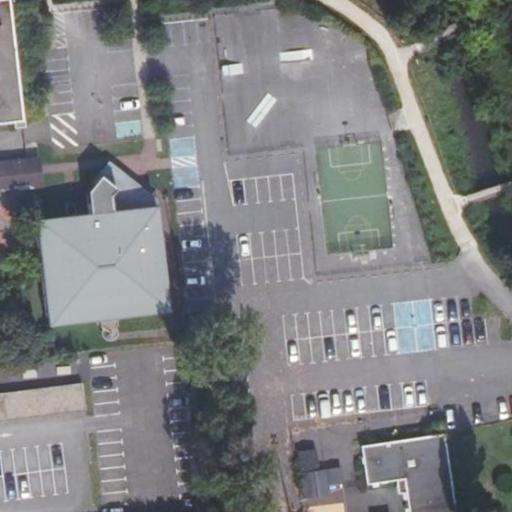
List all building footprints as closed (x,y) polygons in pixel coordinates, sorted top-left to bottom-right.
[(0,0),(0,123),(24,121),(9,0),(0,0)] [(40,154),(29,155),(0,158),(3,190),(33,187),(44,185),(40,154)] [(150,209),(38,221),(51,327),(161,314),(150,209)] [(86,384),(0,394),(0,421),(89,411),(86,384)] [(459,511),(450,431),(441,433),(367,441),(371,480),(408,475),(412,511),(459,511)] [(319,449),(296,452),(302,499),(326,496),(319,449)]
